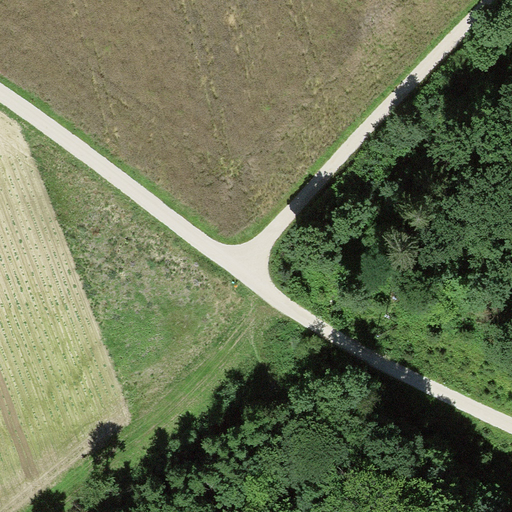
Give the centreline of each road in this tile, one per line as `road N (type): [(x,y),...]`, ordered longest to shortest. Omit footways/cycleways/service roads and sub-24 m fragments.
road 1 (track): [(0,93),(287,305),(511,425)]
road 2 (track): [(239,267),(495,0)]
